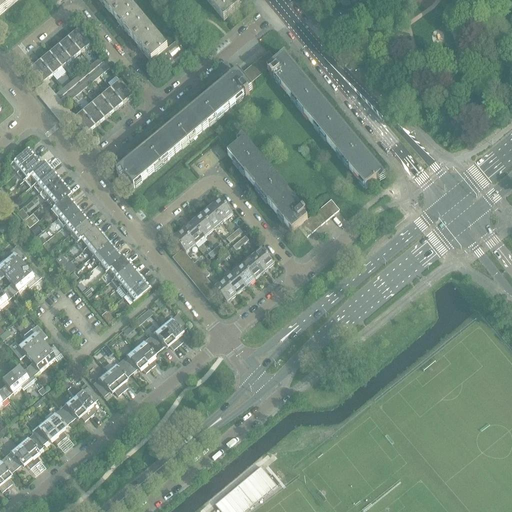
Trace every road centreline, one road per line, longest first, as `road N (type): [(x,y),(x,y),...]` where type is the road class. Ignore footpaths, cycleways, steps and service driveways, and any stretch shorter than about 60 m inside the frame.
road 1 (residential): [(16,511),(224,340)]
road 2 (secondary): [(267,388),(459,228)]
road 3 (secondary): [(440,202),(257,372)]
road 4 (residential): [(158,107),(77,12),(65,12),(0,67)]
road 5 (residential): [(299,278),(215,182),(140,238)]
road 6 (residential): [(158,107),(281,6)]
road 7 (tertiary): [(455,189),(353,89)]
road 8 (tertiary): [(353,89),(440,202)]
road 9 (residential): [(224,340),(140,238)]
